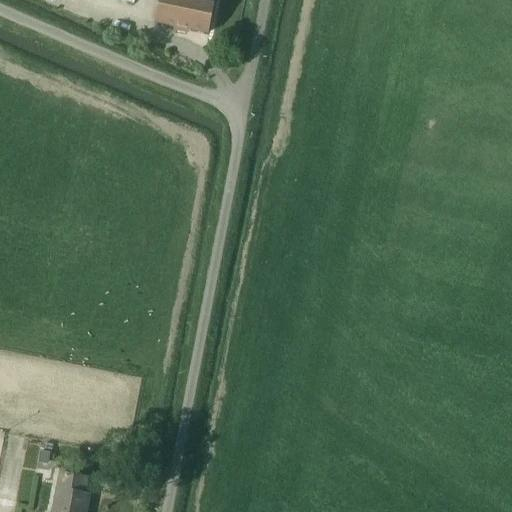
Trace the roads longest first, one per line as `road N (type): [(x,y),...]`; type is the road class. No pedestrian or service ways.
road 1 (unclassified): [(167,511),(244,106)]
road 2 (unclassified): [(244,106),(0,9)]
